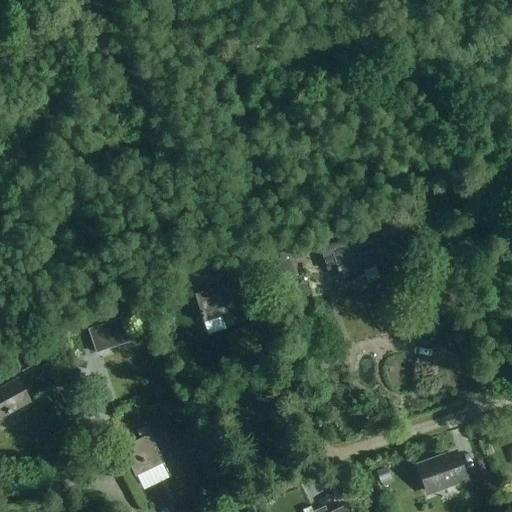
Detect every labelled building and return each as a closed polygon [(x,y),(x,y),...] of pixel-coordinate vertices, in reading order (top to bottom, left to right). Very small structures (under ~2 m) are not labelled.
[(365,234),(319,248),(321,254),(326,271),(336,268),(339,278),(362,271),(366,282),(378,278),(367,240),(365,234)] [(299,272),(291,248),(277,253),(285,277),(299,272)] [(226,284),(193,294),(202,323),(220,317),(221,323),(236,319),(226,284)] [(116,309),(119,319),(120,319),(120,320),(133,315),(129,305),(116,309)] [(119,319),(87,330),(95,354),(128,342),(120,320),(120,319),(119,319)] [(35,370),(30,360),(18,366),(24,376),(35,370)] [(0,418),(30,402),(17,378),(0,387),(0,418)] [(237,432),(268,418),(260,398),(228,412),(237,432)] [(135,477),(163,463),(149,434),(121,448),(135,477)] [(483,448),(486,457),(495,454),(492,445),(483,448)] [(455,450),(415,465),(426,495),(466,481),(455,450)] [(387,478),(388,480),(391,479),(386,467),(375,471),(379,480),(387,478)]
